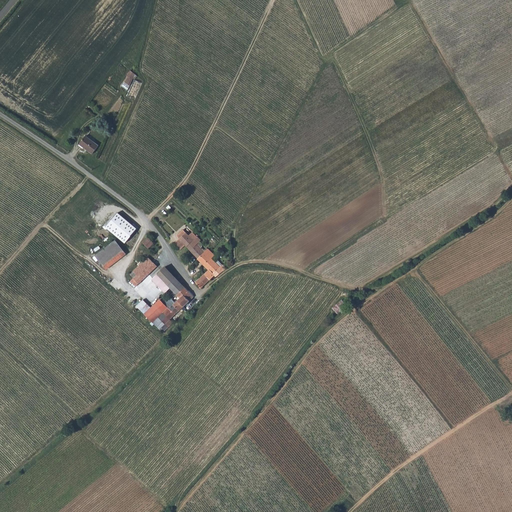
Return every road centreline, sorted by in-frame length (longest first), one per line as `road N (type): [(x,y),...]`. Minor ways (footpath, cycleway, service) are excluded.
road 1 (track): [(414,267),(317,336),(176,511)]
road 2 (track): [(148,221),(187,179),(273,0)]
road 3 (track): [(510,391),(396,468),(349,511)]
road 4 (track): [(198,294),(230,267),(261,261),(381,288)]
road 5 (track): [(0,274),(88,175)]
road 6 (track): [(511,197),(414,267)]
